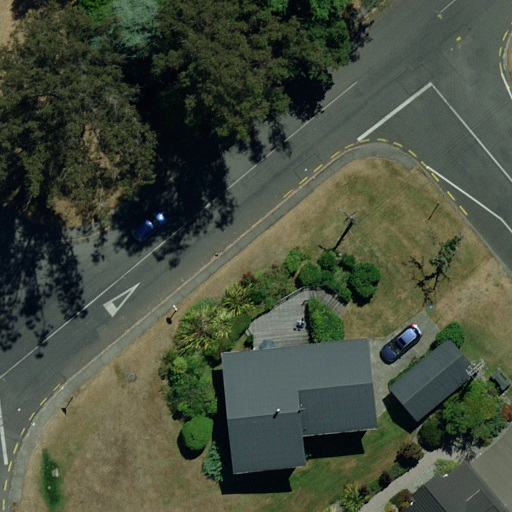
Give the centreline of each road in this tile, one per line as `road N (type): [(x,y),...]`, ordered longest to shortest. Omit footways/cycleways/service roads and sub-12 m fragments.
road 1 (residential): [(402,45),(0,376)]
road 2 (residential): [(402,45),(511,180)]
